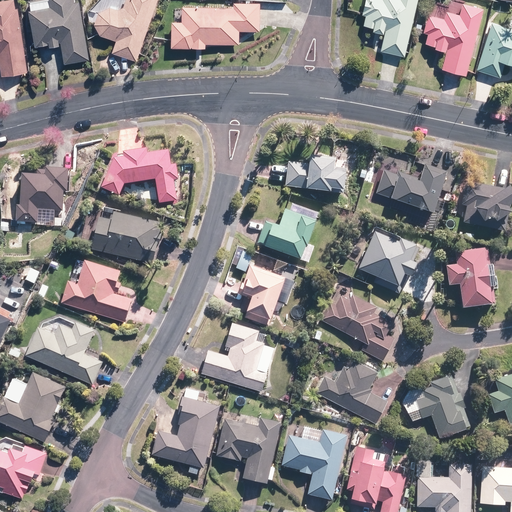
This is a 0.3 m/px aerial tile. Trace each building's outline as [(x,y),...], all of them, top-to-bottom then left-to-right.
[(17,8),(15,0),(0,0),(0,58),(0,59),(2,76),(28,73),(19,8),(17,8)] [(90,60),(80,2),(75,3),(74,0),(43,0),(31,2),(32,10),(29,10),(36,46),(39,47),(39,46),(45,46),(49,45),(49,43),(50,43),(50,47),(56,47),(60,46),(60,43),(61,43),(65,64),(90,60)] [(156,9),(159,0),(126,0),(124,6),(122,8),(119,9),(111,7),(99,12),(95,24),(101,36),(117,41),(113,53),(137,61),(140,53),(142,54),(157,9),(156,9)] [(405,57),(417,0),(365,0),(362,15),(367,16),(364,27),(385,31),(381,52),(405,57)] [(236,7),(181,5),(180,22),(172,22),(171,47),(206,49),(206,44),(239,45),(240,31),(260,32),(261,2),(236,2),(236,7)] [(466,74),(484,8),(464,3),(461,14),(446,10),(444,18),(429,14),(424,33),(429,34),(426,44),(446,49),(441,68),(466,74)] [(511,28),(492,23),(491,23),(477,71),(499,78),(504,63),(511,65),(511,28)] [(171,164),(169,150),(148,153),(147,148),(123,151),(124,157),(114,158),(102,187),(120,195),(125,184),(155,179),(159,203),(177,200),(174,179),(179,179),(177,164),(171,164)] [(310,163),(288,162),(287,189),(344,192),(345,168),(334,167),(335,157),(311,156),(310,163)] [(386,171),(378,194),(432,213),(447,171),(426,163),(420,179),(399,172),(398,175),(386,171)] [(378,168),(369,165),(364,181),(373,184),(378,168)] [(67,191),(69,168),(46,167),(46,170),(38,169),(37,174),(22,173),(20,204),(17,204),(16,221),(38,223),(39,209),(63,211),(64,191),(67,191)] [(511,195),(509,189),(465,183),(461,205),(466,206),(463,222),(504,229),(507,214),(510,212),(506,206),(511,202),(511,195)] [(265,220),(257,244),(301,260),(314,221),(284,211),(279,225),(265,220)] [(99,217),(92,250),(150,262),(155,239),(160,240),(164,222),(114,212),(112,220),(99,217)] [(476,229),(466,227),(463,242),(473,244),(476,229)] [(396,244),(374,233),(358,268),(398,286),(404,273),(412,276),(417,264),(411,261),(419,244),(400,235),(396,244)] [(493,303),(488,246),(456,249),(457,265),(447,266),(449,286),(460,285),(462,306),(493,303)] [(68,281),(61,303),(125,322),(132,299),(118,295),(121,283),(117,281),(121,271),(85,260),(78,284),(68,281)] [(294,281),(250,264),(239,292),(252,297),(244,318),(267,327),(276,302),(285,305),(294,281)] [(42,269),(32,265),(25,280),(35,284),(42,269)] [(339,296),(325,322),(366,343),(362,351),(383,362),(392,345),(384,340),(391,326),(374,317),(379,308),(353,295),(349,301),(339,296)] [(3,338),(12,320),(0,314),(0,346),(4,339),(3,338)] [(39,327),(26,356),(93,385),(104,362),(85,354),(95,330),(76,322),(73,328),(60,322),(55,334),(39,327)] [(207,351),(201,374),(261,391),(274,347),(264,344),(266,334),(232,324),(225,346),(231,348),(229,357),(207,351)] [(326,376),(317,395),(377,426),(389,401),(367,390),(377,371),(356,361),(351,370),(343,366),(335,381),(326,376)] [(3,395),(0,401),(0,421),(45,442),(55,419),(52,418),(67,387),(33,372),(28,385),(14,378),(5,396),(3,395)] [(470,428),(451,372),(431,379),(433,385),(424,388),(427,396),(405,404),(411,421),(432,414),(440,438),(470,428)] [(511,372),(493,379),(498,392),(486,396),(493,415),(505,411),(511,431),(511,372)] [(197,389),(185,386),(175,434),(156,430),(151,455),(192,464),(190,474),(199,475),(200,468),(207,470),(220,406),(195,401),(197,389)] [(259,425),(224,418),(216,455),(241,460),(242,455),(248,457),(244,478),(268,483),(280,422),(261,418),(259,425)] [(333,500),(347,436),(292,425),(283,465),(300,469),(299,472),(313,475),(309,495),(333,500)] [(39,475),(47,453),(23,444),(23,447),(14,443),(12,447),(10,447),(8,452),(0,449),(0,486),(5,488),(3,492),(23,499),(25,493),(26,494),(30,483),(31,483),(35,473),(39,475)] [(377,448),(356,444),(347,489),(353,490),(351,501),(375,506),(376,501),(382,472),(384,461),(374,459),(377,448)] [(432,459),(418,459),(416,507),(434,508),(434,511),(471,511),(473,464),(450,463),(450,478),(432,477),(432,459)] [(392,474),(382,472),(376,501),(383,502),(381,511),(398,511),(407,465),(394,462),(392,474)] [(511,511),(511,468),(481,467),(479,503),(504,504),(505,501),(511,502),(510,511),(511,511)]
